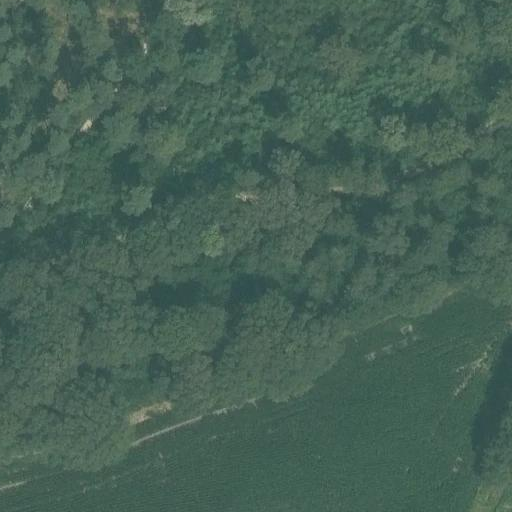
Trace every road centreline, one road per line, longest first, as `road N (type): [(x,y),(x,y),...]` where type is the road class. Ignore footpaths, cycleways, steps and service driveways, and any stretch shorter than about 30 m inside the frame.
road 1 (track): [(0,295),(237,215),(430,172),(511,131)]
road 2 (track): [(0,242),(168,0)]
